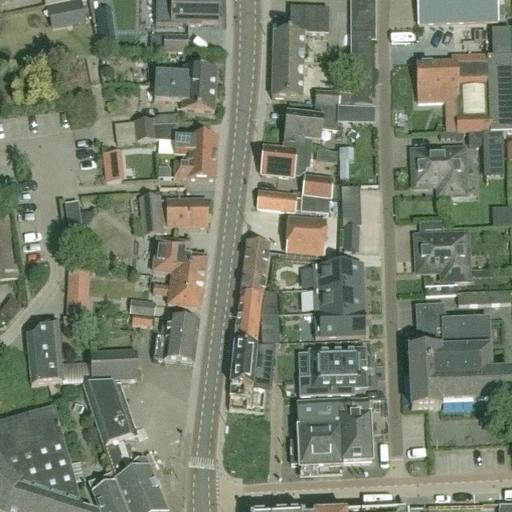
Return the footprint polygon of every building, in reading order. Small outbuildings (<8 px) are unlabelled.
[(69,4),(68,0),(43,0),(46,8),(69,4)] [(202,0),(172,0),(172,29),(202,29),(202,27),(218,27),(219,1),(202,1),(202,0)] [(496,0),(415,0),(416,29),(497,29),(496,0)] [(350,22),(376,22),(376,5),(350,5),(350,22)] [(273,69),(304,69),(305,37),(330,37),(330,11),(292,11),(290,37),(274,37),(273,69)] [(376,22),(350,22),(350,39),(376,39),(376,22)] [(492,34),(493,58),(511,57),(511,33),(492,34)] [(189,40),(164,39),(163,57),(187,57),(189,40)] [(376,39),(350,39),(350,56),(372,56),(372,43),(376,43),(376,39)] [(222,46),(206,48),(207,58),(223,56),(222,46)] [(68,63),(99,61),(98,48),(67,50),(68,63)] [(350,73),(372,73),(372,56),(350,56),(350,73)] [(491,133),(491,135),(511,133),(511,59),(511,60),(511,57),(493,58),(455,60),(455,66),(416,68),(418,107),(457,105),(459,135),(491,133)] [(206,68),(205,72),(185,71),(184,79),(157,77),(156,91),(216,94),(218,73),(213,73),(214,69),(206,68)] [(304,69),(273,69),(272,102),(303,102),(304,69)] [(372,73),(350,73),(350,90),(372,90),(372,73)] [(350,90),(350,97),(350,107),(372,107),(372,90),(350,90)] [(216,94),(156,91),(154,104),(183,106),(182,114),(215,116),(216,94)] [(314,108),(338,110),(339,98),(315,96),(314,108)] [(284,151),(283,153),(307,156),(307,152),(304,151),(304,145),(321,146),(322,134),(338,135),(337,111),(316,110),(316,121),(289,119),(284,151)] [(348,111),(349,124),(379,123),(379,110),(348,111)] [(134,126),(137,146),(155,144),(153,130),(152,124),(134,126)] [(174,159),(188,160),(216,162),(217,139),(175,138),(176,129),(153,130),(155,144),(175,145),(174,159)] [(504,180),(503,165),(503,136),(467,137),(468,150),(482,149),(483,181),(504,180)] [(307,156),(283,153),(264,151),(262,180),(294,182),(294,181),(296,181),(304,176),(304,171),(305,172),(307,156)] [(464,153),(414,155),(416,191),(440,190),(441,199),(467,198),(464,153)] [(216,162),(188,160),(187,168),(176,167),(175,182),(187,182),(187,183),(215,184),(216,162)] [(159,171),(158,181),(170,182),(171,173),(169,171),(159,171)] [(338,206),(342,207),(342,203),(340,203),(339,188),(333,188),(333,183),(305,180),(303,200),(301,200),(301,203),(338,206)] [(296,200),(258,196),(257,213),(295,216),(296,200)] [(160,201),(139,203),(143,241),(164,238),(160,201)] [(342,207),(338,206),(301,203),(300,216),(327,218),(324,260),(338,261),(342,211),(342,207)] [(208,205),(169,205),(169,231),(207,231),(208,205)] [(0,283),(20,280),(18,266),(13,266),(10,240),(11,239),(9,216),(0,217),(0,283)] [(323,258),(323,250),(326,225),(289,224),(286,256),(323,258)] [(344,230),(343,255),(357,256),(358,230),(344,230)] [(467,283),(465,238),(414,241),(416,277),(441,275),(441,285),(467,283)] [(172,283),(204,287),(207,263),(186,259),(188,249),(157,245),(154,274),(173,276),(172,283)] [(246,247),(240,299),(262,301),(266,268),(267,259),(268,250),(246,247)] [(313,295),(363,293),(362,268),(312,270),(313,295)] [(88,282),(89,272),(68,271),(68,281),(88,282)] [(204,287),(172,283),(171,290),(155,288),(153,298),(169,301),(168,309),(201,313),(204,287)] [(457,299),(457,290),(425,291),(425,300),(457,299)] [(314,318),(364,316),(363,293),(313,295),(314,318)] [(458,309),(510,307),(510,297),(458,299),(458,309)] [(256,346),(262,301),(240,299),(236,338),(235,344),(256,346)] [(155,307),(132,304),(130,318),(154,321),(155,307)] [(487,323),(474,324),(444,325),(443,310),(416,311),(418,340),(404,341),(405,356),(408,355),(411,413),(440,413),(440,409),(511,406),(509,377),(490,378),(488,352),(487,323)] [(314,318),(315,343),(365,341),(364,316),(314,318)] [(63,326),(63,331),(80,331),(79,319),(62,320),(63,326)] [(101,322),(102,335),(114,334),(113,321),(101,322)] [(153,323),(132,321),(132,328),(152,331),(153,323)] [(193,369),(199,328),(170,323),(169,329),(162,328),(161,337),(168,338),(167,343),(157,342),(154,363),(193,369)] [(31,389),(63,387),(63,389),(93,387),(93,386),(138,384),(136,356),(92,358),(92,366),(62,369),(58,325),(37,327),(27,338),(31,389)] [(251,390),(256,346),(235,344),(229,416),(262,418),(264,393),(251,392),(251,390)] [(299,382),(300,402),(355,400),(355,392),(367,392),(365,353),(310,355),(311,382),(299,382)] [(113,477),(111,478),(112,480),(125,511),(165,511),(159,495),(161,492),(159,486),(155,485),(146,463),(134,468),(132,468),(131,468),(130,467),(123,445),(134,442),(118,392),(119,391),(120,390),(121,389),(121,388),(79,390),(113,477)] [(296,407),(297,435),(298,446),(291,448),(292,471),(299,470),(299,476),(342,473),(341,469),(371,467),(368,404),(296,407)] [(82,511),(75,487),(71,470),(54,413),(0,427),(0,511),(82,511)] [(414,443),(415,466),(433,465),(431,442),(414,443)] [(81,467),(71,470),(75,487),(86,485),(81,467)] [(90,487),(94,497),(99,511),(125,511),(112,480),(111,478),(90,487)]
